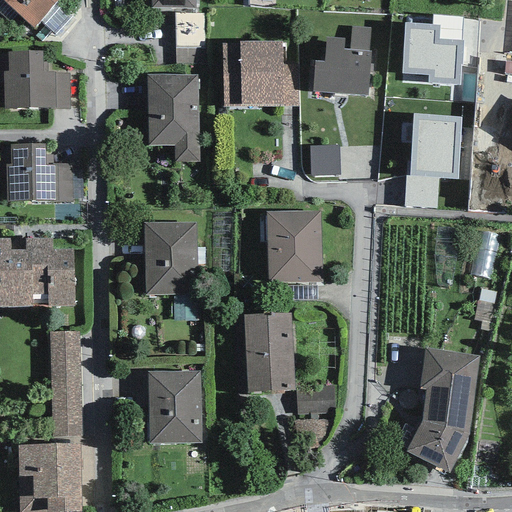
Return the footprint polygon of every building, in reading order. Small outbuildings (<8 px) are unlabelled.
[(58,0),(1,0),(33,28),(58,0)] [(204,12),(174,13),(175,64),(205,63),(204,12)] [(439,26),(404,22),(401,73),(428,75),(428,82),(459,84),(461,41),(438,39),(439,26)] [(324,61),(315,60),(313,91),(367,96),(371,51),(369,51),(371,27),(352,25),(350,50),(344,50),(345,39),(326,38),(324,61)] [(222,43),(224,107),(283,106),(298,106),(298,64),(282,65),(281,41),(222,43)] [(42,51),(8,52),(8,71),(4,72),(5,110),(51,109),(51,110),(70,109),(69,73),(54,73),(54,72),(47,72),(47,62),(42,62),(42,51)] [(199,162),(197,75),(148,76),(149,145),(174,144),(175,162),(199,162)] [(461,117),(413,114),(409,176),(438,178),(457,180),(461,117)] [(44,143),(10,144),(11,163),(6,163),(7,202),(54,200),(54,202),(72,201),(71,165),(56,165),(56,164),(53,164),(52,154),(45,154),(44,143)] [(339,145),(310,146),(311,176),(340,175),(339,145)] [(436,208),(438,178),(409,176),(405,176),(403,206),(436,208)] [(321,211),(266,212),(267,284),(322,283),(321,211)] [(197,222),(144,223),(145,295),(198,294),(197,222)] [(0,307),(75,307),(74,248),(53,248),(53,239),(26,240),(26,250),(10,251),(9,239),(0,239),(0,307)] [(317,300),(317,286),(287,286),(288,300),(317,300)] [(292,312),(243,315),(246,393),(295,391),(295,388),(292,312)] [(79,331),(49,332),(51,436),(81,436),(79,331)] [(422,421),(406,451),(449,474),(470,435),(478,357),(425,348),(419,390),(425,390),(422,421)] [(199,370),(148,371),(149,443),(200,442),(199,370)] [(295,391),(297,415),(335,412),(333,385),(295,388),(295,391)] [(323,446),(333,420),(294,421),(298,449),(323,446)] [(17,445),(18,511),(81,511),(80,444),(17,445)]
